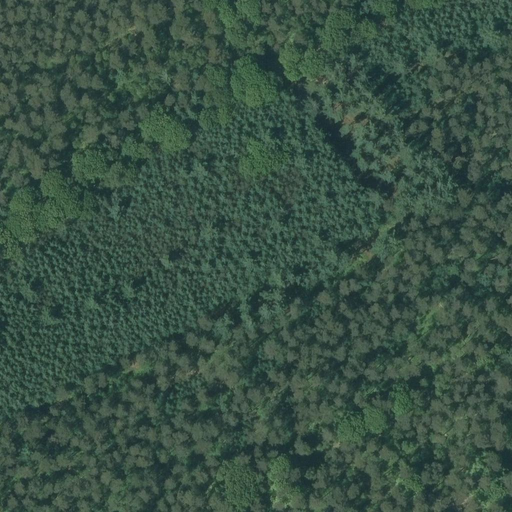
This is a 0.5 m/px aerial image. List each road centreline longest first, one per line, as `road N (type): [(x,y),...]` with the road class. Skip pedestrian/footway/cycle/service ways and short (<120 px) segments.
road 1 (track): [(0,422),(511,160)]
road 2 (track): [(0,229),(407,0)]
road 3 (track): [(227,0),(477,367)]
road 4 (track): [(209,511),(511,349)]
